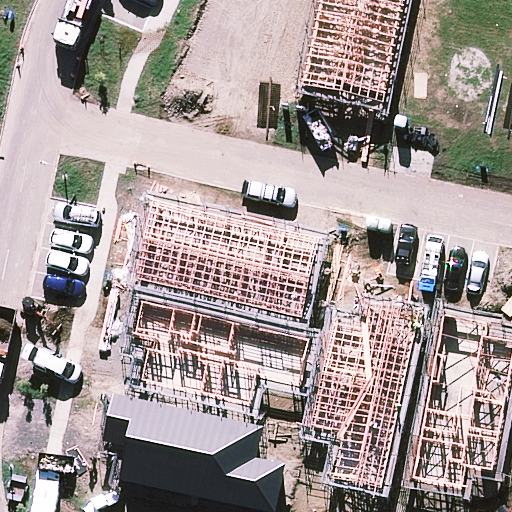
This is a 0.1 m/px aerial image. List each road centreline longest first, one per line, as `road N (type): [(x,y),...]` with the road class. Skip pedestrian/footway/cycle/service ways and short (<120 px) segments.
road 1 (residential): [(39,98),(511,191)]
road 2 (residential): [(39,98),(0,290)]
